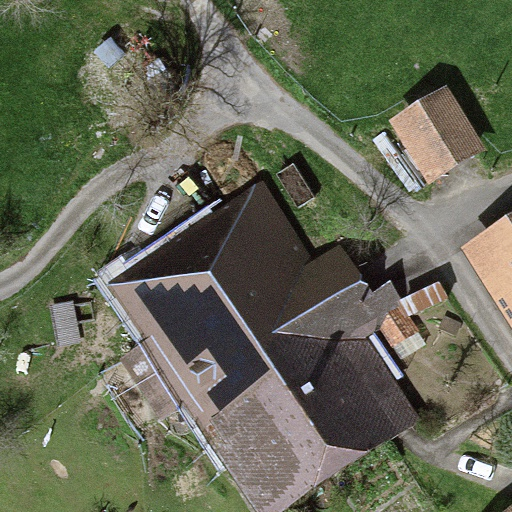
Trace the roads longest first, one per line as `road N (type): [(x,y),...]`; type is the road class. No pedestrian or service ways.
road 1 (track): [(0,299),(15,295),(49,249),(198,115),(250,91),(187,0)]
road 2 (residential): [(511,364),(357,168),(250,91)]
